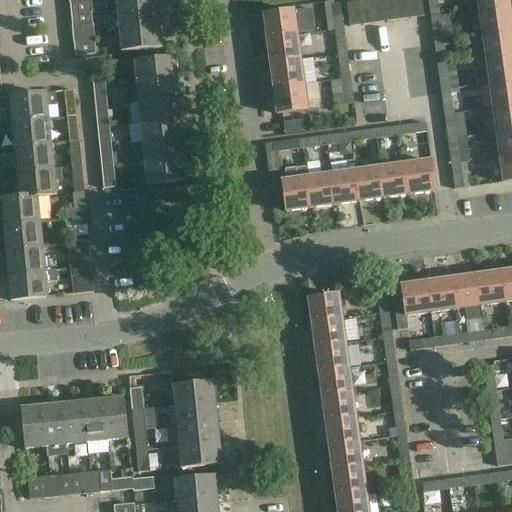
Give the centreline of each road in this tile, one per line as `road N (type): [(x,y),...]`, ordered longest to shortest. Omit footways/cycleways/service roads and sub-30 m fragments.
road 1 (residential): [(111,338),(80,74),(64,77)]
road 2 (residential): [(265,271),(227,6)]
road 3 (residential): [(265,271),(295,256),(511,224)]
road 4 (residential): [(111,338),(265,271)]
road 5 (residential): [(64,77),(17,81),(11,0)]
